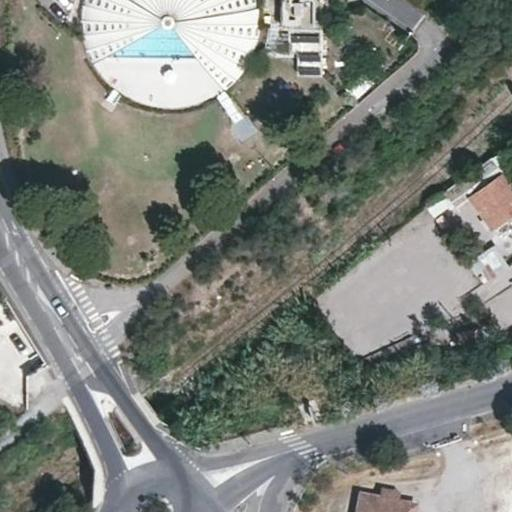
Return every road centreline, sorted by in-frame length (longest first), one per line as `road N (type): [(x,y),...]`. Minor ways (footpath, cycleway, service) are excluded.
road 1 (residential): [(192,484),(511,384)]
road 2 (tertiary): [(83,368),(0,218)]
road 3 (tertiary): [(174,470),(115,385),(83,368)]
road 4 (tertiary): [(83,368),(86,403),(122,487)]
